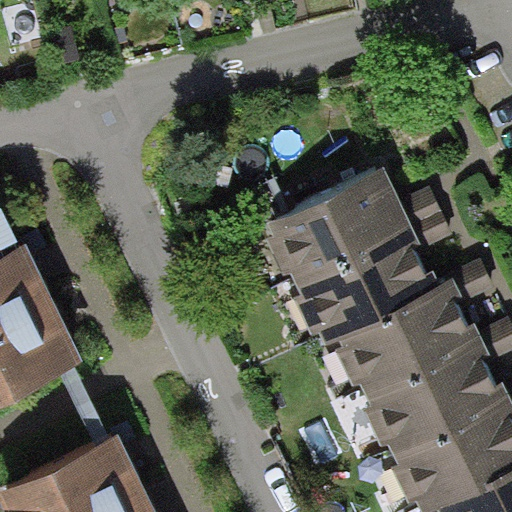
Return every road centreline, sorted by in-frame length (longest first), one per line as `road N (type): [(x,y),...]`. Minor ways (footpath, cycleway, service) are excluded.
road 1 (residential): [(267,511),(186,346),(91,104)]
road 2 (residential): [(91,104),(415,26),(478,15),(511,24)]
